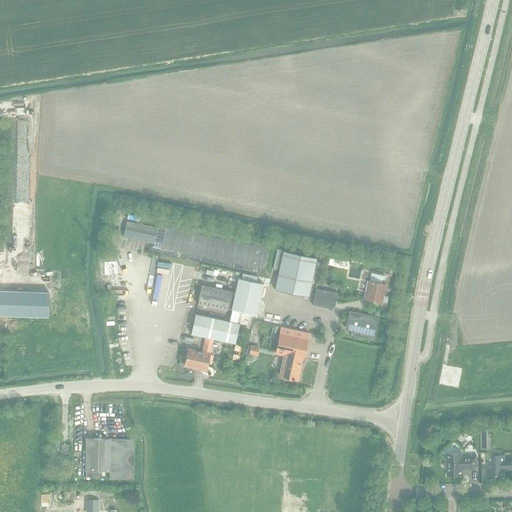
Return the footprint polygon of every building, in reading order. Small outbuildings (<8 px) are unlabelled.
[(265,270),(270,249),(158,225),(157,228),(126,221),(122,237),(154,243),(153,246),(265,270)] [(273,269),(279,270),(274,289),(308,297),(316,258),(277,249),(273,269)] [(231,309),(229,321),(239,324),(251,326),(253,314),(256,315),(263,284),(238,278),(231,309)] [(368,280),(364,298),(381,302),(385,284),(368,280)] [(227,311),(231,291),(201,285),(197,304),(227,311)] [(0,314),(48,316),(49,292),(0,290),(0,314)] [(322,290),(320,299),(318,306),(328,308),(329,301),(335,302),(337,293),(322,290)] [(352,327),(350,335),(373,340),(378,317),(349,311),(346,325),(352,327)] [(229,321),(195,314),(191,333),(235,343),(239,324),(229,321)] [(303,359),(308,333),(281,327),(275,353),(284,354),(279,376),(297,380),(302,358),(303,359)] [(206,370),(210,353),(213,338),(205,337),(201,351),(188,348),(184,365),(206,370)] [(256,355),(258,347),(250,346),(249,353),(256,355)] [(133,479),(134,439),(86,438),(85,470),(110,471),(109,479),(133,479)] [(463,453),(447,453),(447,476),(463,475),(463,469),(477,469),(477,456),(463,456),(463,453)] [(505,475),(504,469),(511,468),(511,459),(504,459),(504,455),(489,455),(489,475),(505,475)]
